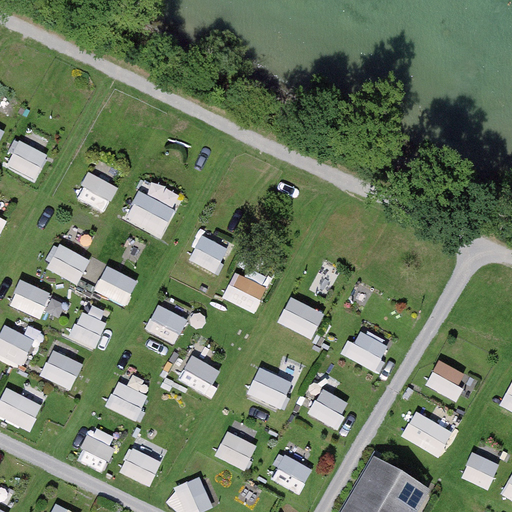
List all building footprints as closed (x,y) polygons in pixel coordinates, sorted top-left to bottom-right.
[(0,145),(8,129),(0,125),(0,145)] [(8,161),(38,178),(51,154),(21,137),(8,161)] [(108,210),(121,184),(92,171),(80,196),(108,210)] [(141,188),(127,212),(159,231),(173,207),(141,188)] [(0,240),(10,219),(0,214),(0,240)] [(217,269),(225,248),(202,239),(194,260),(217,269)] [(61,241),(48,266),(80,283),(93,258),(61,241)] [(97,289),(129,303),(140,278),(108,264),(97,289)] [(257,311),(270,285),(238,270),(225,296),(257,311)] [(12,304),(44,317),(54,291),(22,278),(12,304)] [(291,295),(280,323),(316,337),(327,309),(291,295)] [(180,340),(189,313),(158,303),(149,329),(180,340)] [(73,336),(99,346),(109,319),(83,309),(73,336)] [(7,321),(0,333),(0,352),(23,366),(39,339),(7,321)] [(380,368),(392,343),(363,328),(350,354),(380,368)] [(73,388),(85,361),(55,348),(43,374),(73,388)] [(180,377),(211,395),(225,370),(194,352),(180,377)] [(457,398),(471,371),(441,356),(427,384),(457,398)] [(251,366),(245,396),(277,402),(283,373),(251,366)] [(108,406),(139,418),(150,391),(119,379),(108,406)] [(511,379),(503,407),(511,409),(511,379)] [(337,427),(353,402),(326,385),(310,410),(337,427)] [(6,387),(0,403),(0,415),(34,428),(45,401),(6,387)] [(418,408),(404,434),(441,455),(456,429),(418,408)] [(218,456),(250,468),(260,441),(228,428),(218,456)] [(90,435),(80,457),(108,469),(118,447),(90,435)] [(122,470),(152,484),(164,459),(134,445),(122,470)] [(463,475),(490,488),(503,462),(475,449),(463,475)] [(287,452),(274,478),(302,492),(315,467),(287,452)] [(419,511),(430,493),(374,459),(341,511),(419,511)] [(186,511),(192,511),(224,499),(213,471),(176,487),(186,511)] [(511,476),(503,494),(511,498),(511,476)] [(55,501),(50,511),(79,511),(80,511),(55,501)]
